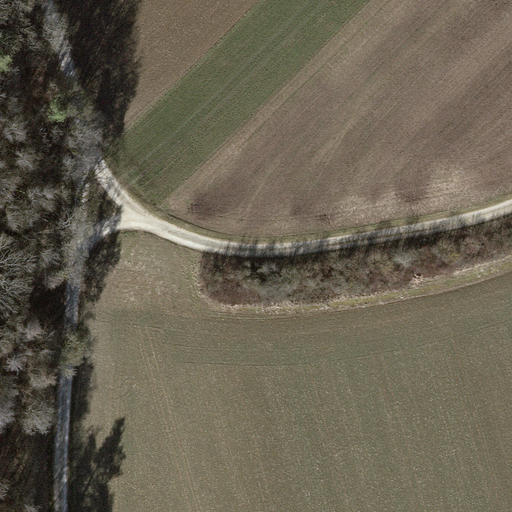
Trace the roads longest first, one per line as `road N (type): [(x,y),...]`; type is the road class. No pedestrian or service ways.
road 1 (track): [(511,200),(432,228),(240,250),(87,206)]
road 2 (track): [(87,206),(75,306),(77,511)]
road 3 (track): [(87,206),(85,119),(51,0)]
